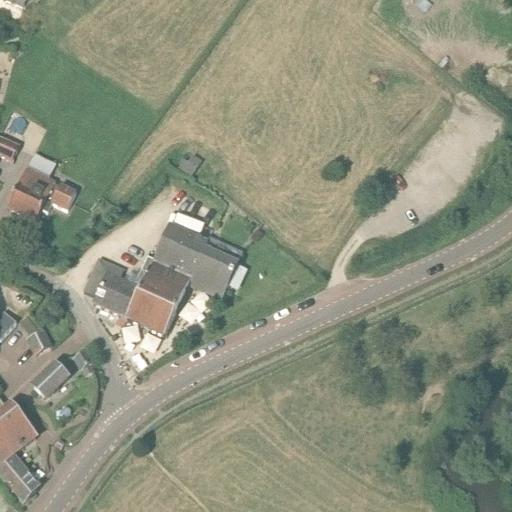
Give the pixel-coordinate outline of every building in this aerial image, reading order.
[(28,0),(0,0),(23,11),(26,6),(28,0)] [(0,140),(0,160),(11,165),(18,149),(0,140)] [(178,171),(190,180),(202,164),(194,157),(193,158),(188,164),(185,161),(178,171)] [(36,225),(42,213),(47,215),(51,208),(67,215),(76,195),(61,187),(60,188),(55,186),(56,184),(27,170),(7,210),(36,225)] [(209,241),(208,245),(170,228),(153,266),(142,291),(120,282),(124,274),(99,262),(84,295),(96,301),(94,306),(128,322),(127,323),(164,340),(189,288),(196,292),(200,284),(225,296),(229,289),(243,256),(209,241)] [(0,344),(16,327),(4,314),(0,318),(0,344)] [(38,332),(27,319),(18,327),(29,339),(38,332)] [(34,359),(52,350),(44,333),(25,341),(34,359)] [(87,379),(93,376),(90,369),(92,368),(85,356),(75,361),(81,373),(83,372),(87,379)] [(57,368),(34,390),(45,401),(67,380),(57,368)] [(0,477),(11,491),(23,507),(38,491),(12,460),(36,441),(12,408),(0,416),(0,477)] [(54,448),(60,453),(64,448),(62,447),(60,445),(58,443),(54,448)]
